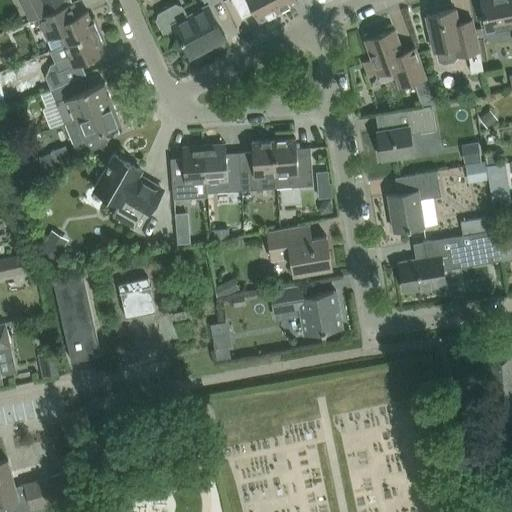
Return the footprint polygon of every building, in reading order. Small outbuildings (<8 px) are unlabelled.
[(38,16),(48,12),(41,0),(20,0),(31,19),(38,16)] [(41,0),(48,12),(72,2),(71,0),(41,0)] [(278,10),(273,0),(232,0),(242,18),(254,11),(259,20),(278,10)] [(273,0),(278,10),(296,0),(273,0)] [(511,0),(480,0),(484,17),(486,29),(511,24),(511,0)] [(47,38),(52,49),(100,29),(94,16),(90,18),(87,11),(78,15),(73,1),(72,2),(48,12),(38,16),(47,38)] [(174,25),(175,28),(190,56),(206,48),(205,45),(224,35),(208,4),(188,15),(186,15),(181,5),(175,4),(159,13),(157,19),(164,31),(174,25)] [(455,8),(426,15),(430,34),(431,39),(434,50),(435,50),(438,60),(443,63),(455,60),(457,55),(479,50),(477,41),(476,39),(472,19),(458,22),(455,8)] [(74,79),(86,73),(81,61),(104,51),(101,44),(105,42),(100,29),(52,49),(50,50),(55,62),(50,64),(45,76),(50,89),(74,79)] [(365,39),(372,59),(363,61),(368,74),(376,71),(377,73),(392,68),(398,85),(425,76),(415,47),(403,51),(395,29),(365,39)] [(481,62),(469,64),(471,71),(483,69),(481,62)] [(50,89),(64,121),(112,101),(104,81),(79,91),(74,79),(50,89)] [(430,90),(418,94),(422,106),(432,104),(435,103),(430,90)] [(78,155),(81,153),(83,153),(101,145),(96,132),(121,122),(112,101),(64,121),(73,141),(72,141),(78,155)] [(382,159),(402,155),(414,154),(410,133),(436,129),(432,104),(422,106),(408,108),(404,109),(384,112),(387,128),(377,129),(382,159)] [(487,127),(497,119),(490,109),(480,117),(487,127)] [(10,131),(1,135),(5,145),(14,141),(10,131)] [(274,139),(277,186),(313,183),(310,146),(296,147),(296,137),(274,139)] [(241,189),(277,186),(274,139),(252,141),(252,151),(238,151),(241,189)] [(16,142),(6,146),(9,155),(20,150),(16,142)] [(478,142),(462,144),(465,162),(480,159),(478,142)] [(241,189),(238,151),(226,152),(226,147),(225,143),(215,143),(204,144),(207,180),(206,180),(207,191),(241,189)] [(182,150),(183,157),(170,159),(172,178),(173,197),(207,195),(207,191),(206,180),(207,180),(204,144),(192,145),(182,146),(182,150)] [(496,149),(486,151),(487,163),(498,161),(496,149)] [(51,153),(41,157),(46,168),(56,164),(51,153)] [(112,214),(134,227),(144,209),(149,212),(162,189),(147,181),(146,182),(137,177),(141,170),(114,154),(104,171),(94,188),(119,203),(112,214)] [(485,161),(468,164),(471,180),(487,177),(485,161)] [(504,163),(486,166),(488,180),(506,176),(504,163)] [(394,229),(413,226),(416,226),(424,225),(419,198),(441,195),(437,169),(421,172),(415,173),(395,176),(398,192),(388,194),(394,229)] [(328,170),(316,171),(317,183),(329,182),(328,170)] [(324,200),(320,205),(322,213),(333,211),(331,198),(324,200)] [(461,220),(463,234),(497,228),(494,214),(461,220)] [(326,235),(309,238),(306,223),(279,228),(276,229),(267,230),(272,259),(291,256),(294,271),(308,269),(312,268),(331,265),(326,235)] [(228,227),(212,228),(213,238),(229,237),(228,227)] [(497,228),(476,232),(481,262),(502,259),(498,236),(497,228)] [(189,230),(177,231),(178,245),(190,244),(189,230)] [(50,235),(39,254),(54,262),(64,243),(50,235)] [(425,256),(399,261),(404,290),(446,283),(443,269),(460,266),(454,235),(443,237),(422,240),(425,256)] [(0,258),(0,275),(34,269),(30,252),(0,258)] [(71,360),(101,353),(83,273),(53,279),(71,360)] [(126,317),(155,310),(148,276),(118,283),(126,317)] [(231,277),(214,286),(217,296),(227,294),(237,289),(231,277)] [(306,282),(270,288),(274,310),(276,319),(301,315),(304,332),(322,329),(322,330),(326,329),(326,328),(342,325),(338,304),(336,290),(332,290),(308,295),(306,282)] [(234,305),(245,304),(244,293),(232,295),(234,305)] [(0,372),(15,370),(4,321),(0,322),(0,372)] [(234,324),(220,327),(223,340),(237,337),(234,324)] [(485,425),(511,424),(511,356),(510,343),(483,346),(485,425)] [(228,346),(214,348),(217,360),(228,358),(230,358),(228,346)] [(54,349),(38,353),(42,378),(59,375),(54,349)] [(501,436),(483,437),(484,463),(502,463),(501,436)] [(75,469),(15,485),(7,458),(0,460),(0,511),(95,511),(92,502),(87,482),(79,484),(75,469)]
